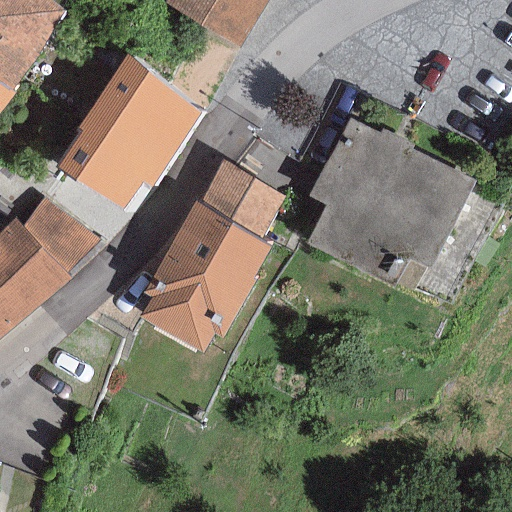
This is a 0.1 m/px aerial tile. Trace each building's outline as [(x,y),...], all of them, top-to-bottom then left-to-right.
[(0,0),(0,84),(10,92),(67,13),(48,0),(0,0)] [(268,0),(167,0),(165,4),(239,48),(268,0)] [(81,133),(58,169),(123,210),(142,184),(151,190),(201,114),(126,56),(77,130),(81,133)] [(0,112),(14,95),(10,92),(0,84),(0,112)] [(412,295),(475,182),(412,150),(413,147),(381,130),(379,133),(349,118),(307,196),(326,206),(306,245),(412,295)] [(223,164),(199,203),(257,239),(282,200),(223,164)] [(22,227),(65,276),(98,241),(45,198),(22,227)] [(269,248),(257,239),(199,203),(195,202),(143,295),(151,300),(140,319),(202,355),(213,336),(221,339),(255,282),(250,280),(269,248)] [(0,234),(0,339),(69,280),(65,276),(22,227),(15,220),(0,234)]
